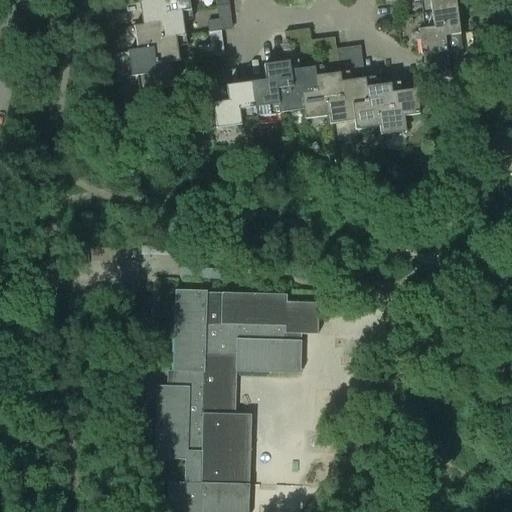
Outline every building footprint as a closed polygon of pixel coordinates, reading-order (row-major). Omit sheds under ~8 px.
[(139,2),(142,26),(158,24),(159,40),(177,38),(177,39),(185,38),(182,13),(165,15),(163,0),(157,0),(148,1),(139,2)] [(147,0),(148,1),(157,0),(163,0),(165,15),(182,13),(190,12),(188,0),(147,0)] [(426,0),(428,0),(431,14),(457,11),(454,0),(413,0),(414,2),(426,0)] [(230,14),(229,6),(217,8),(219,20),(231,19),(230,14)] [(446,53),(462,51),(460,36),(458,22),(457,11),(431,14),(433,29),(417,31),(421,57),(446,53)] [(133,27),(136,51),(137,52),(152,50),(154,66),(171,64),(180,63),(177,39),(177,38),(159,40),(158,24),(142,26),(133,27)] [(209,33),(210,46),(223,44),(221,32),(209,33)] [(284,34),(286,46),(299,44),(297,32),(284,34)] [(310,42),(312,54),(325,53),(323,41),(310,42)] [(336,50),(338,63),(351,61),(349,48),(336,50)] [(137,52),(136,51),(128,52),(131,78),(146,76),(149,92),(174,88),(171,64),(154,66),(152,50),(137,52)] [(255,119),(279,115),(276,90),(292,88),(290,72),(289,63),(263,67),(265,81),(250,83),(254,110),(255,119)] [(434,66),(436,79),(448,77),(447,65),(434,66)] [(279,115),(303,112),(304,112),(302,96),(317,93),(315,78),(316,78),(314,69),(290,72),(292,88),(276,90),(279,115)] [(304,121),(328,118),(329,117),(327,101),(343,99),(341,84),(342,84),(340,74),(316,78),(315,78),(317,93),(302,96),(304,112),(303,112),(304,121)] [(330,127),(353,123),(354,123),(352,106),(368,104),(366,89),(367,89),(365,80),(342,84),(341,84),(343,99),(327,101),(329,117),(328,118),(330,127)] [(239,112),(254,110),(250,83),(226,87),(228,103),(212,105),(216,130),(241,127),(239,112)] [(355,132),(379,129),(377,113),(393,110),(391,95),(392,94),(391,86),(367,89),(366,89),(368,104),(352,106),(354,123),(353,123),(355,132)] [(379,129),(380,137),(406,134),(404,118),(419,116),(415,91),(392,94),(391,95),(393,110),(377,113),(379,129)] [(286,166),(284,149),(271,150),(273,167),(286,166)] [(248,511),(251,416),(235,416),(236,373),(300,375),(301,335),(317,336),(318,304),(286,303),(287,296),(207,294),(206,292),(175,291),(172,387),(156,387),(154,460),(185,461),(184,484),(168,483),(167,511),(248,511)]
